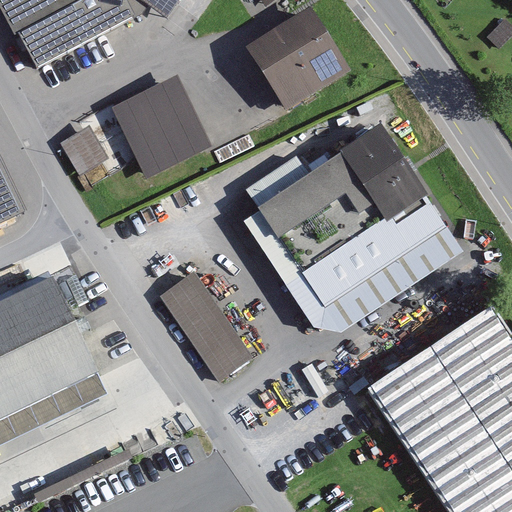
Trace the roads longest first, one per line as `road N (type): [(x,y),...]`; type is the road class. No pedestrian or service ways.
road 1 (residential): [(277,511),(76,213),(0,70)]
road 2 (secondary): [(378,0),(511,191)]
